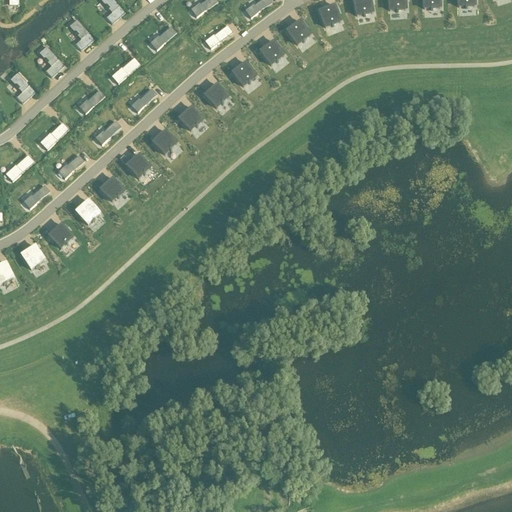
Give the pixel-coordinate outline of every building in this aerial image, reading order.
[(112,0),(105,0),(103,2),(107,7),(106,8),(109,12),(110,10),(113,14),(107,20),(112,26),(125,15),(112,0)] [(200,6),(192,12),(198,19),(218,4),(214,0),(210,0),(201,7),(200,6)] [(254,7),(246,13),(252,20),(272,5),(268,0),(265,0),(255,8),(254,7)] [(371,0),(355,0),(352,1),(356,19),(375,16),(371,0)] [(406,0),(388,0),(389,14),(408,13),(406,0)] [(441,0),(422,0),(423,12),(442,11),(441,0)] [(476,0),(457,0),(458,10),(477,9),(476,0)] [(336,7),(318,13),(325,31),(343,24),(336,7)] [(301,22),(286,33),(297,49),(312,38),(301,22)] [(79,23),(72,29),(76,33),(75,34),(78,38),(79,37),(82,40),(75,46),(81,53),(94,41),(79,23)] [(215,38),(207,44),(212,51),(233,35),(228,28),(215,38)] [(159,39),(152,46),(158,52),(177,35),(171,29),(160,40),(159,39)] [(274,42),(259,54),(271,69),(286,58),(274,42)] [(48,50),(42,56),(46,60),(45,62),(48,65),(49,64),(52,67),(46,73),(52,80),(64,68),(48,50)] [(117,74),(118,75),(113,79),(119,86),(140,68),(134,61),(121,73),(120,72),(117,74)] [(246,63),(231,75),(243,90),(258,79),(246,63)] [(19,76),(13,82),(17,86),(16,88),(19,91),(20,90),(23,93),(17,99),(23,106),(35,94),(19,76)] [(214,90),(202,100),(213,113),(225,103),(214,90)] [(141,102),(140,101),(133,108),(139,115),(157,97),(152,92),(141,102)] [(88,103),(81,110),(87,116),(105,99),(100,93),(89,104),(88,103)] [(189,113),(177,123),(188,136),(200,125),(189,113)] [(104,134),(97,141),(103,147),(121,130),(116,124),(105,135),(104,134)] [(46,140),(47,141),(42,145),(49,152),(69,132),(63,125),(49,138),(46,140)] [(164,136),(152,147),(163,159),(175,148),(164,136)] [(11,172),(12,173),(8,177),(14,184),(35,164),(28,158),(15,170),(14,170),(11,172)] [(68,168),(67,167),(60,174),(66,181),(84,164),(79,158),(68,168)] [(139,159),(127,170),(138,182),(150,171),(139,159)] [(114,182),(101,193),(113,205),(125,194),(114,182)] [(32,198),(25,204),(31,211),(50,194),(45,188),(33,198),(32,198)] [(89,204),(77,215),(88,227),(100,217),(89,204)] [(65,226),(52,237),(63,250),(76,239),(65,226)] [(36,247),(21,257),(31,273),(47,263),(36,247)] [(7,264),(0,267),(0,289),(16,282),(7,264)]
